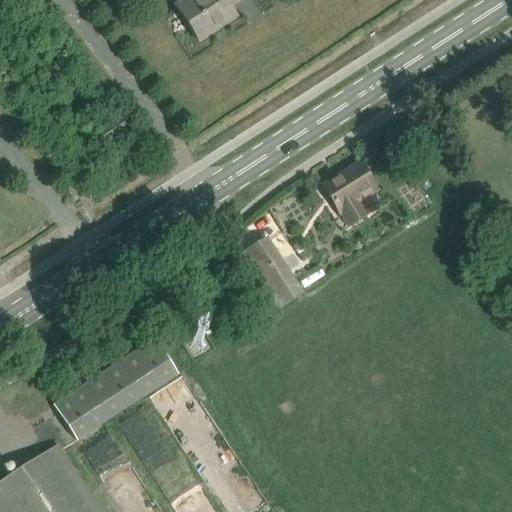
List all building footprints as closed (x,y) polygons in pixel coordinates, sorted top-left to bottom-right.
[(239,0),(186,0),(176,7),(199,42),(235,17),(229,7),(239,0)] [(139,80),(145,88),(154,83),(148,74),(139,80)] [(132,134),(121,117),(119,114),(96,130),(108,149),(132,134)] [(359,164),(322,187),(340,215),(349,228),(367,217),(359,203),(376,192),(359,164)] [(301,294),(268,241),(244,257),(277,309),(301,294)] [(54,407),(76,441),(177,375),(155,341),(54,407)] [(101,511),(69,463),(58,446),(0,483),(0,511),(101,511)]
